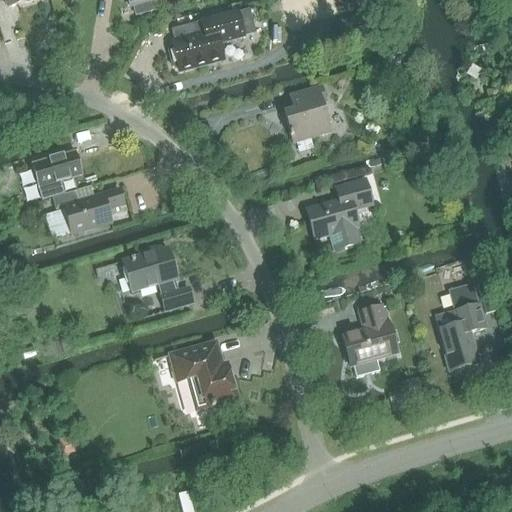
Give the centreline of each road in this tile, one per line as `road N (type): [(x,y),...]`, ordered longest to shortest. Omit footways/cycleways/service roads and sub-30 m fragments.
road 1 (residential): [(326,488),(271,295),(226,210),(132,120),(0,74)]
road 2 (residential): [(326,488),(511,428)]
